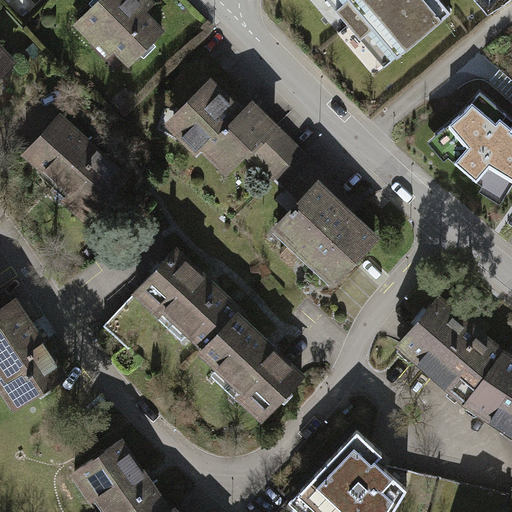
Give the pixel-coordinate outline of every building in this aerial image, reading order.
[(90,0),(65,31),(123,81),(166,31),(146,14),(156,3),(152,0),(90,0)] [(437,0),(345,0),(334,9),(359,39),(372,29),(396,58),(450,15),(437,0)] [(0,91),(20,74),(0,51),(0,91)] [(275,184),(304,153),(285,133),(292,126),(260,96),(249,107),(219,79),(172,128),(225,179),(246,157),(275,184)] [(466,111),(429,143),(444,161),(450,157),(484,186),(481,192),(501,205),(511,185),(511,120),(480,93),(466,111)] [(137,177),(62,117),(26,161),(75,200),(70,206),(97,227),(137,177)] [(291,213),(272,233),(340,298),(396,240),(304,153),(275,184),(283,192),(276,199),(291,213)] [(250,318),(183,252),(139,297),(164,322),(170,316),(212,356),(250,318)] [(0,295),(0,400),(12,420),(70,383),(16,299),(6,305),(0,295)] [(509,350),(445,297),(399,347),(470,405),(509,350)] [(267,432),(315,384),(250,318),(212,356),(222,363),(214,371),(241,398),(236,402),(267,432)] [(511,433),(511,352),(509,350),(470,405),(511,433)] [(351,435),(297,491),(318,511),(389,511),(404,486),(351,435)] [(122,438),(69,474),(101,511),(170,511),(177,506),(122,438)]
